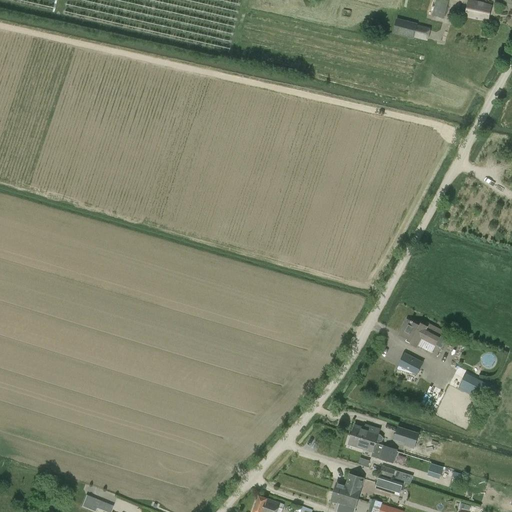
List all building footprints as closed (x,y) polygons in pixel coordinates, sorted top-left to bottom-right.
[(446,0),(435,0),(431,16),(444,19),(449,1),(446,0)] [(468,0),(465,17),(488,21),(491,5),(468,0)] [(427,42),(431,28),(417,25),(417,24),(396,18),(392,34),(413,39),(414,38),(427,42)] [(431,353),(440,336),(439,336),(441,332),(427,324),(426,326),(421,323),(419,326),(406,320),(399,335),(411,341),(410,344),(417,348),(418,346),(431,353)] [(431,361),(419,354),(414,364),(426,371),(431,361)] [(459,387),(481,397),(487,385),(466,374),(459,387)] [(354,427),(351,436),(375,443),(376,442),(378,443),(382,442),(383,438),(380,435),(378,434),(379,431),(369,428),(368,431),(354,427)] [(414,449),(419,434),(398,427),(394,440),(405,444),(404,446),(414,449)] [(351,436),(348,445),(372,452),(382,456),(385,447),(375,443),(351,436)] [(396,451),(397,450),(390,447),(390,445),(386,444),(385,447),(382,456),(380,460),(393,463),(395,456),(402,458),(403,454),(396,451)] [(440,477),(443,468),(431,465),(428,474),(440,477)] [(392,479),(395,470),(382,466),(379,475),(392,479)] [(346,485),(336,482),(333,493),(357,500),(360,490),(359,489),(363,478),(349,474),(346,485)] [(390,488),(392,480),(379,476),(376,484),(375,488),(388,492),(390,488)] [(353,511),(357,500),(333,493),(330,502),(345,506),(342,511),(353,511)] [(105,511),(110,511),(113,506),(99,500),(86,496),(82,507),(94,511),(95,508),(105,511)] [(281,511),(283,509),(279,507),(280,504),(259,496),(252,511),(281,511)] [(378,511),(382,503),(371,499),(367,511),(378,511)]
